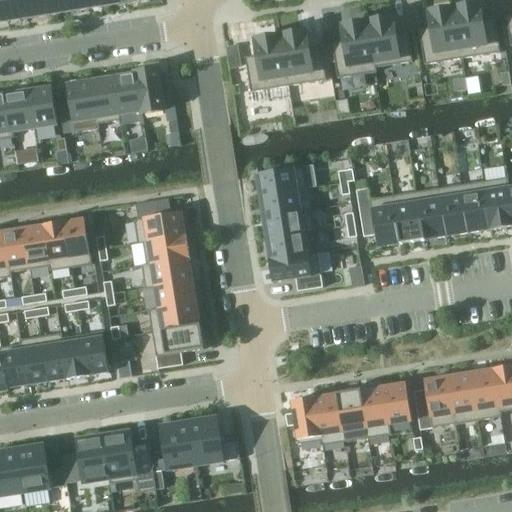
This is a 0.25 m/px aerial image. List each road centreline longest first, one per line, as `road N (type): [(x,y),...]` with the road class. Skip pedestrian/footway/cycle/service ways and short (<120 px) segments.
road 1 (residential): [(511,283),(247,325)]
road 2 (residential): [(0,425),(259,384)]
road 3 (residential): [(0,58),(198,27)]
road 4 (residential): [(198,27),(221,187)]
road 5 (residential): [(247,325),(221,187)]
road 6 (residential): [(278,511),(259,384)]
